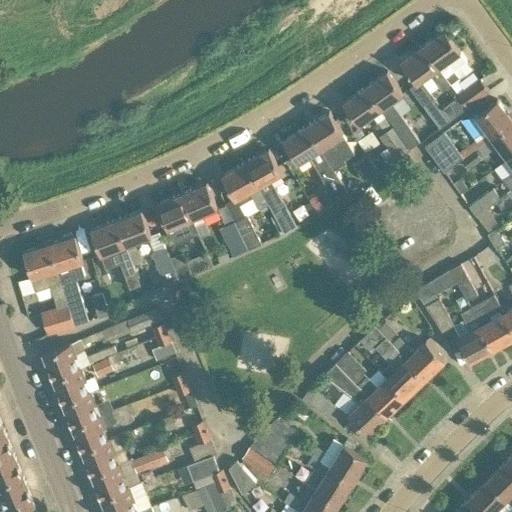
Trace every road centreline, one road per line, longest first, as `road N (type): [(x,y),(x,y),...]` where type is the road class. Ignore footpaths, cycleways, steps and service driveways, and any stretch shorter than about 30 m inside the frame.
road 1 (residential): [(0,226),(126,187),(250,126),(431,0)]
road 2 (residential): [(72,511),(0,332)]
road 3 (residential): [(385,511),(470,405),(511,378)]
